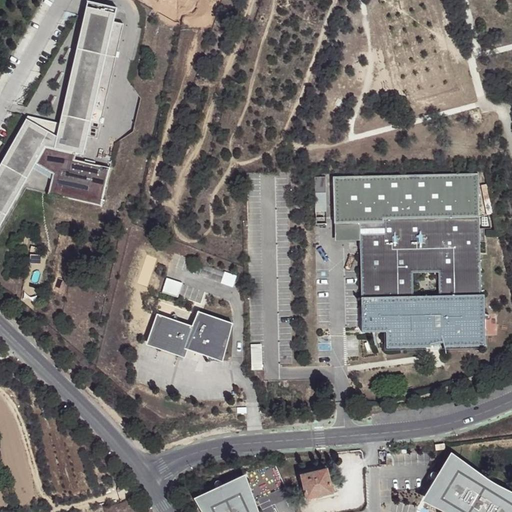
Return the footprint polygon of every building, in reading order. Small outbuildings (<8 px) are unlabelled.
[(113,5),(92,0),(83,0),(55,119),(23,116),(0,158),(0,219),(33,161),(50,172),(43,192),(96,204),(105,167),(70,158),(72,150),(78,152),(82,133),(92,135),(119,21),(109,19),(113,5)] [(483,295),(480,295),(477,218),(476,175),(332,178),(333,223),(334,241),(358,240),(360,333),(384,332),(385,349),(429,348),(428,346),(434,344),(440,343),(442,348),(484,347),(483,295)] [(315,213),(325,213),(325,177),(315,177),(315,213)] [(316,224),(316,249),(326,249),(326,224),(316,224)] [(182,283),(167,279),(162,292),(177,298),(182,283)] [(159,317),(150,344),(183,354),(186,346),(220,358),(229,325),(200,315),(194,329),(159,317)] [(387,450),(379,451),(381,463),(389,463),(387,450)] [(352,457),(341,458),(341,466),(353,466),(353,461),(352,457)] [(449,458),(427,494),(436,499),(433,503),(450,511),(511,511),(511,492),(498,486),(484,478),(484,477),(460,459),(457,463),(449,458)] [(300,475),(305,500),(332,494),(327,469),(300,475)] [(244,490),(205,506),(207,511),(256,511),(252,496),(247,499),(244,490)]
